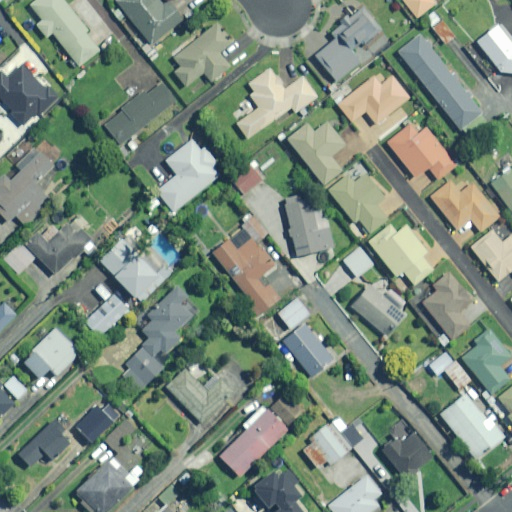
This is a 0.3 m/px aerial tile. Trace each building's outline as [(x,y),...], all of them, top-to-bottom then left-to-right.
[(83,0),(71,10),(63,0),(37,0),(30,5),(42,20),(36,25),(46,38),(52,33),(79,67),(102,49),(99,45),(113,34),(85,0),(83,0)] [(161,0),(114,0),(152,47),(193,14),(181,0),(176,0),(167,7),(161,0)] [(403,0),(417,18),(436,4),(432,0),(403,0)] [(381,31),(363,8),(331,33),(337,40),(316,56),(336,82),(360,63),(351,52),(361,44),(363,46),(381,31)] [(456,38),(434,12),(424,20),(446,47),(456,38)] [(511,44),(497,24),(476,40),(501,73),(511,73),(511,44)] [(232,44),(217,25),(174,58),(181,67),(174,72),(186,87),(204,73),(211,83),(230,68),(219,53),(232,44)] [(490,125),(419,36),(398,53),(469,142),(490,125)] [(285,90),(270,69),(249,84),(255,93),(250,96),(260,109),(237,125),(247,139),(292,108),(295,113),(317,98),(303,77),(285,90)] [(391,77),(385,82),(378,74),(338,106),(352,122),(365,111),(376,125),(409,98),(391,77)] [(176,103),(160,82),(104,126),(121,146),(176,103)] [(457,166),(419,118),(388,143),(416,178),(429,168),(438,180),(457,166)] [(345,147),(328,124),(315,133),(308,125),(288,140),(323,185),(341,171),(331,158),(345,147)] [(63,156),(44,140),(36,150),(25,140),(9,160),(21,170),(11,182),(3,174),(0,177),(0,204),(1,205),(0,205),(0,214),(9,223),(15,216),(27,226),(52,197),(38,185),(63,156)] [(200,151),(192,141),(166,162),(177,176),(157,192),(174,212),(219,176),(212,167),(216,164),(204,149),(200,151)] [(511,167),(511,159),(509,156),(484,175),(511,213),(511,170),(511,169),(511,167)] [(343,173),(346,177),(329,191),(355,224),(351,228),(361,241),(389,219),(379,206),(387,199),(369,177),(373,174),(361,158),(343,173)] [(263,180),(249,166),(233,182),(247,197),(263,180)] [(478,190),(463,171),(430,197),(457,230),(471,220),(481,232),(500,217),(478,190)] [(333,249),(321,193),(284,201),(297,257),(333,249)] [(257,317),(294,289),(259,243),(268,236),(254,217),(242,226),(253,240),(237,252),(228,240),(212,252),(248,299),(245,302),(257,317)] [(93,243),(72,221),(59,233),(49,223),(26,245),(56,277),(93,243)] [(427,253),(406,226),(396,234),(390,226),(369,242),(397,278),(404,273),(414,286),(433,271),(422,257),(427,253)] [(511,236),(502,244),(493,232),(471,248),(498,282),(511,270),(511,236)] [(100,261),(140,304),(172,274),(152,252),(143,261),(123,239),(100,261)] [(36,257),(21,242),(3,259),(18,275),(36,257)] [(374,265),(360,248),(344,261),(357,278),(374,265)] [(475,301),(451,270),(434,283),(440,290),(423,303),(452,340),(469,327),(459,314),(475,301)] [(143,347),(154,357),(162,349),(167,354),(181,339),(175,333),(192,317),(180,305),(188,297),(177,286),(147,316),(152,321),(142,331),(150,340),(143,347)] [(404,318),(370,286),(352,306),(386,337),(404,318)] [(128,310),(111,294),(81,325),(98,341),(128,310)] [(309,315),(297,299),(278,314),(290,330),(309,315)] [(0,331),(16,316),(4,304),(0,307),(0,331)] [(334,361),(305,324),(283,342),(312,379),(334,361)] [(80,353),(55,328),(21,362),(39,380),(50,370),(56,377),(80,353)] [(511,359),(511,358),(490,331),(476,342),(479,346),(462,359),(491,396),(511,380),(502,368),(511,359)] [(154,357),(143,347),(126,364),(130,368),(123,376),(139,392),(164,367),(154,357)] [(443,354),(429,366),(436,375),(450,364),(443,354)] [(471,382),(456,363),(445,372),(459,390),(471,382)] [(207,392),(185,370),(166,388),(202,425),(235,393),(221,379),(207,392)] [(27,391),(13,377),(4,386),(18,400),(27,391)] [(0,418),(15,404),(0,386),(0,418)] [(511,386),(498,398),(511,414),(508,417),(511,421),(511,386)] [(465,395),(454,404),(440,415),(477,460),(504,437),(489,418),(487,420),(465,395)] [(113,422),(97,406),(76,427),(92,444),(113,422)] [(243,425),(248,430),(219,458),(239,477),(285,431),(262,407),(243,425)] [(72,427),(62,415),(18,454),(30,468),(46,454),(52,462),(71,446),(62,436),(72,427)] [(137,430),(127,419),(104,440),(114,451),(137,430)] [(363,439),(352,425),(346,430),(357,444),(363,439)] [(347,453),(326,426),(309,439),(313,443),(303,450),(318,470),(328,463),(331,467),(347,453)] [(433,458),(413,431),(399,441),(398,439),(383,451),(405,480),(433,458)] [(128,474),(112,458),(74,494),(91,511),(108,511),(146,476),(137,466),(128,474)] [(252,488),(267,511),(274,508),(277,511),(301,511),(294,502),(300,497),(294,488),(299,484),(290,470),(277,479),(273,473),(252,488)] [(380,494),(365,476),(328,506),(332,511),(371,511),(378,507),(372,500),(380,494)] [(169,509),(157,498),(147,508),(151,511),(184,511),(188,509),(178,499),(169,509)]
